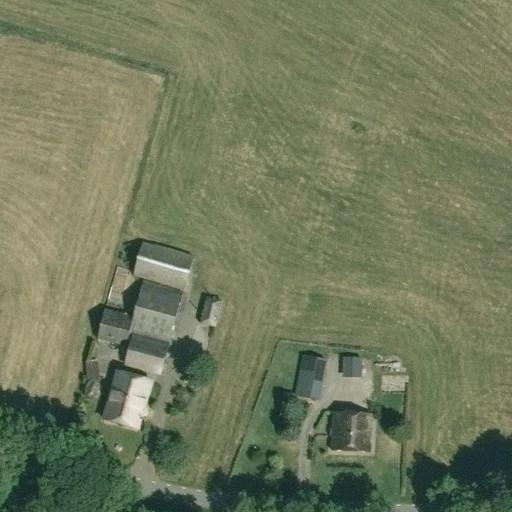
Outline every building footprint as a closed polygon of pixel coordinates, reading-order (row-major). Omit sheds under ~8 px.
[(192,258),(142,243),(133,276),(183,290),(192,258)] [(207,283),(225,288),(232,260),(214,255),(207,283)] [(179,300),(141,291),(134,317),(104,310),(97,340),(126,347),(129,335),(133,336),(125,365),(160,374),(179,300)] [(205,296),(198,324),(216,328),(224,301),(205,296)] [(303,358),(295,396),(318,401),(325,362),(303,358)] [(347,358),(347,379),(367,379),(367,359),(347,358)] [(117,373),(104,421),(137,430),(150,382),(117,373)] [(333,414),(331,452),(369,453),(371,415),(333,414)]
